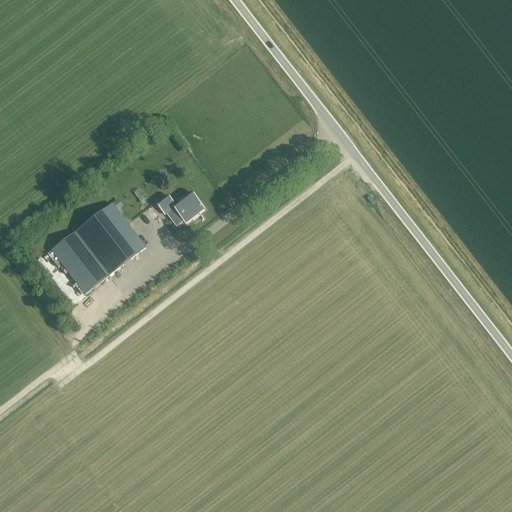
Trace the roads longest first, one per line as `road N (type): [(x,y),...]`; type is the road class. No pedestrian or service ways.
road 1 (unclassified): [(511,353),(232,0)]
road 2 (track): [(354,156),(85,366),(67,370),(61,363)]
